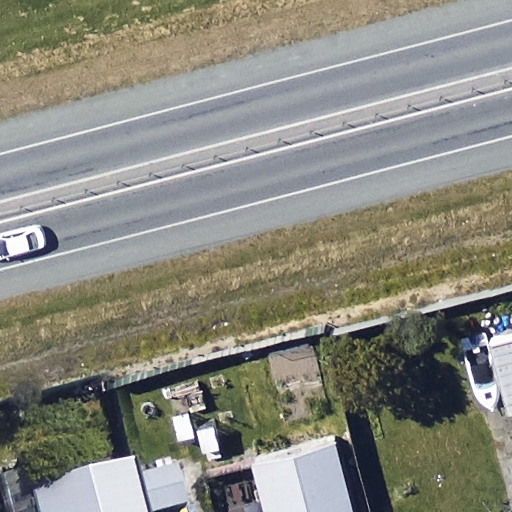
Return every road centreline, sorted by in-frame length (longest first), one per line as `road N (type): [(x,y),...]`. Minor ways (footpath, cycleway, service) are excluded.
road 1 (trunk): [(511,108),(0,243)]
road 2 (trunk): [(0,182),(511,49)]
